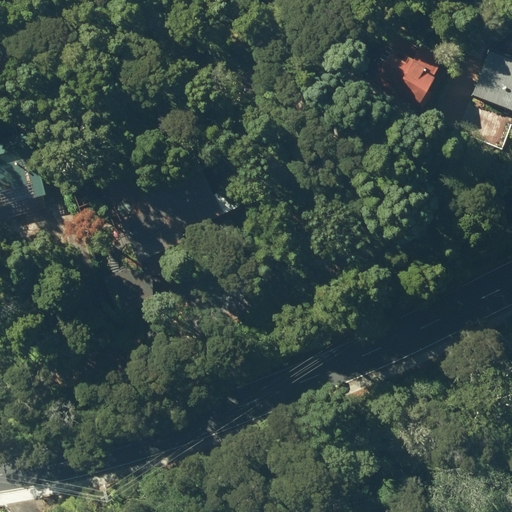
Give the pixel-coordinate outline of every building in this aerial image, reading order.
[(398,96),(425,112),(447,75),(418,59),(416,63),(396,52),(383,75),(403,88),(398,96)] [(511,61),(491,54),(476,99),(511,112),(511,61)] [(511,130),(505,128),(501,139),(511,142),(511,130)] [(126,222),(149,265),(192,243),(187,235),(243,208),(215,155),(145,191),(153,208),(126,222)] [(0,209),(48,198),(38,159),(0,166),(0,209)] [(152,276),(151,301),(198,302),(198,276),(152,276)]
